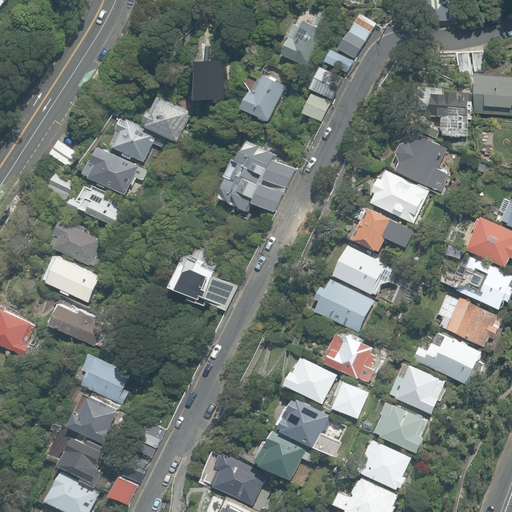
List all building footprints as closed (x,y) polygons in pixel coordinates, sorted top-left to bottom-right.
[(0,12),(9,0),(0,0),(0,20),(1,19),(0,18),(0,12)] [(366,26),(350,16),(339,34),(355,44),(366,26)] [(296,26),(289,23),(277,53),(308,66),(327,21),(314,18),(310,27),(298,22),(296,26)] [(355,44),(339,34),(330,50),(346,59),(355,44)] [(480,52),(450,55),(452,74),(481,72),(480,52)] [(346,63),(325,53),(319,65),(341,75),(346,63)] [(228,63),(198,64),(200,102),(230,101),(228,63)] [(292,86),(259,69),(241,107),(274,123),(292,86)] [(336,78),(315,69),(305,92),(326,101),(336,78)] [(511,81),(463,80),(461,116),(511,120),(511,81)] [(457,96),(408,91),(405,121),(454,126),(457,96)] [(324,105),(305,97),(298,116),(317,123),(324,105)] [(152,125),(151,129),(180,143),(195,113),(167,98),(166,99),(163,98),(155,113),(153,113),(148,123),(152,125)] [(158,135),(123,119),(110,149),(144,165),(158,135)] [(457,146),(416,126),(397,165),(447,189),(456,170),(447,166),(457,146)] [(61,139),(50,154),(70,168),(81,153),(61,139)] [(300,168),(251,142),(222,198),(250,212),(255,203),(276,214),(300,168)] [(140,171),(100,149),(84,178),(123,200),(140,171)] [(437,191),(394,167),(377,198),(420,222),(437,191)] [(78,183),(61,170),(52,181),(70,194),(78,183)] [(121,206),(79,185),(65,208),(115,231),(121,206)] [(421,228),(375,206),(357,237),(385,254),(392,234),(413,244),(421,228)] [(511,223),(487,212),(472,245),(511,262),(511,223)] [(108,239),(63,218),(49,247),(94,268),(108,239)] [(394,264),(356,244),(341,273),(379,293),(394,264)] [(104,276),(58,255),(45,279),(88,303),(104,276)] [(511,267),(482,256),(469,292),(511,308),(511,267)] [(226,284),(180,260),(168,282),(212,308),(226,284)] [(381,297),(338,276),(320,307),(364,331),(381,297)] [(511,317),(511,313),(456,292),(444,323),(501,345),(511,317)] [(111,320),(66,298),(52,326),(98,347),(111,320)] [(31,323),(1,307),(0,309),(0,345),(21,356),(26,346),(20,343),(31,323)] [(493,351),(434,326),(421,358),(479,383),(493,351)] [(383,346),(347,329),(333,359),(369,376),(383,346)] [(137,370),(96,351),(81,383),(123,402),(137,370)] [(349,376),(306,353),(290,382),(332,406),(349,376)] [(454,380),(410,361),(396,393),(440,412),(454,380)] [(121,409),(93,396),(83,414),(78,412),(71,426),(110,444),(117,431),(111,429),(121,409)] [(338,418),(302,398),(285,428),(321,448),(338,418)] [(441,421),(393,401),(379,432),(428,453),(441,421)] [(316,450),(279,429),(262,460),(299,481),(316,450)] [(106,449),(75,432),(61,463),(96,485),(106,471),(100,465),(106,449)] [(164,441),(151,434),(143,449),(155,456),(164,441)] [(422,457),(381,438),(366,468),(412,490),(422,457)] [(271,476),(226,451),(211,478),(256,503),(271,476)] [(152,463),(134,455),(125,474),(143,483),(152,463)] [(92,511),(103,493),(63,470),(45,500),(65,511),(92,511)] [(402,511),(408,493),(356,470),(341,503),(362,511),(402,511)] [(141,483),(123,474),(114,493),(131,502),(141,483)] [(254,511),(234,503),(229,511),(254,511)]
